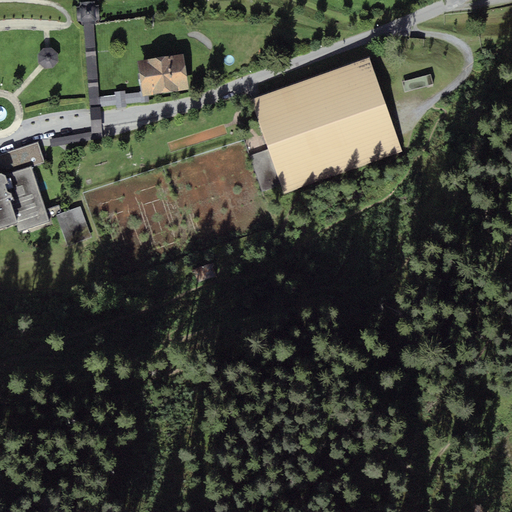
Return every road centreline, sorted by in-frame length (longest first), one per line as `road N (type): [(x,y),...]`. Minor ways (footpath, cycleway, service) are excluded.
road 1 (residential): [(249,80),(0,145)]
road 2 (unclassified): [(450,0),(249,80)]
road 3 (unknown): [(351,44),(285,13),(207,4)]
